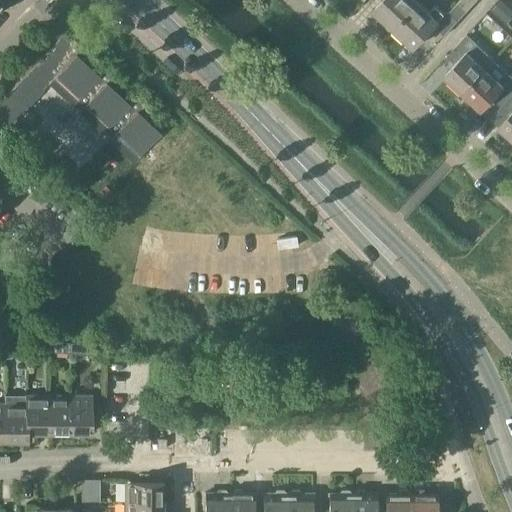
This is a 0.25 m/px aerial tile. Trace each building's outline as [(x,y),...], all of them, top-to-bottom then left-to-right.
[(393,29),(418,2),(416,0),(381,0),(373,9),(393,29)] [(459,0),(448,12),(457,20),(475,0),(459,0)] [(501,0),(500,0),(492,9),(498,15),(508,5),(501,0)] [(418,2),(393,29),(413,47),(444,14),(434,5),(428,11),(418,2)] [(66,29),(25,72),(35,82),(42,74),(132,161),(134,160),(160,131),(152,124),(157,115),(136,95),(129,102),(122,95),(126,86),(106,66),(99,73),(92,66),(96,57),(66,29)] [(493,59),(466,34),(447,54),(456,63),(444,75),(463,93),(493,59)] [(511,94),(511,76),(493,59),(463,93),(481,110),(493,97),(502,105),(511,94)] [(511,94),(502,105),(490,118),(498,126),(500,128),(500,127),(511,138),(511,94)] [(70,353),(71,342),(54,341),(53,351),(70,353)] [(71,342),(70,353),(86,355),(87,343),(71,342)] [(26,354),(43,355),(44,345),(28,343),(26,354)] [(3,348),(5,358),(21,355),(19,345),(3,348)] [(345,388),(345,376),(331,376),(331,388),(345,388)] [(25,403),(25,395),(5,395),(5,403),(5,440),(28,440),(28,432),(27,432),(27,403),(25,403)] [(25,395),(25,403),(27,403),(27,432),(28,432),(48,432),(48,395),(25,395)] [(70,432),(70,395),(48,395),(48,432),(70,432)] [(70,395),(70,432),(92,432),(92,395),(70,395)] [(99,479),(82,479),(82,500),(99,500),(99,479)] [(125,502),(164,501),(164,482),(125,482),(125,502)] [(229,511),(229,492),(227,492),(225,489),(218,489),(216,492),(204,492),(204,511),(229,511)] [(229,492),(229,511),(254,511),(254,492),(242,492),(240,489),(234,489),(232,492),(229,492)] [(287,511),(288,492),(285,492),(283,489),(276,489),(274,492),(262,492),(262,511),(287,511)] [(288,492),(287,511),(312,511),(312,492),(301,492),(299,489),(292,489),(290,492),(288,492)] [(352,511),(353,492),(351,492),(349,489),(342,489),(340,492),(328,492),(328,511),(352,511)] [(353,492),(352,511),(376,511),(377,492),(367,492),(365,489),(358,489),(356,492),(353,492)] [(410,511),(411,492),(409,492),(407,489),(400,489),(398,492),(385,492),(384,511),(410,511)] [(411,492),(410,511),(437,511),(438,492),(425,492),(422,489),(416,489),(414,492),(411,492)] [(163,511),(164,501),(125,502),(125,511),(163,511)]
